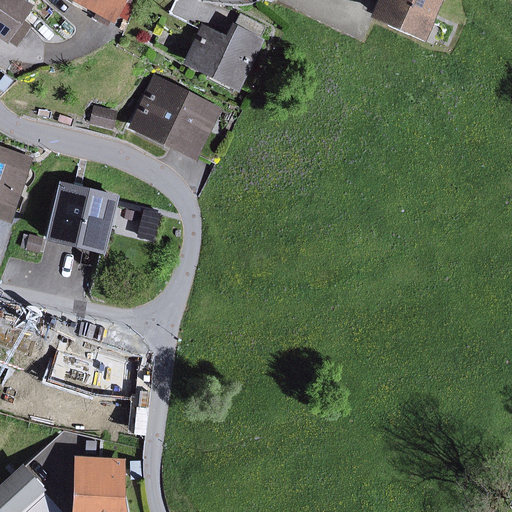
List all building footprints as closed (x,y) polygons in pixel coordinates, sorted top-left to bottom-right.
[(30,18),(41,2),(37,0),(0,0),(0,29),(15,39),(16,38),(24,43),(38,23),(30,18)] [(125,0),(76,0),(114,21),(125,0)] [(446,0),(379,0),(372,14),(427,41),(446,0)] [(236,32),(211,21),(193,61),(248,87),(272,35),(242,21),(236,32)] [(156,75),(132,127),(202,159),(226,107),(156,75)] [(119,111),(95,104),(90,122),(115,128),(119,111)] [(42,156),(0,141),(0,210),(20,217),(42,156)] [(128,195),(69,178),(53,233),(112,249),(128,195)] [(162,215),(144,211),(138,238),(155,242),(162,215)] [(136,511),(137,455),(85,455),(84,511),(136,511)] [(147,456),(140,457),(144,476),(151,475),(147,456)] [(0,506),(1,508),(0,508),(0,511),(24,511),(53,487),(31,462),(0,490),(0,506)]
